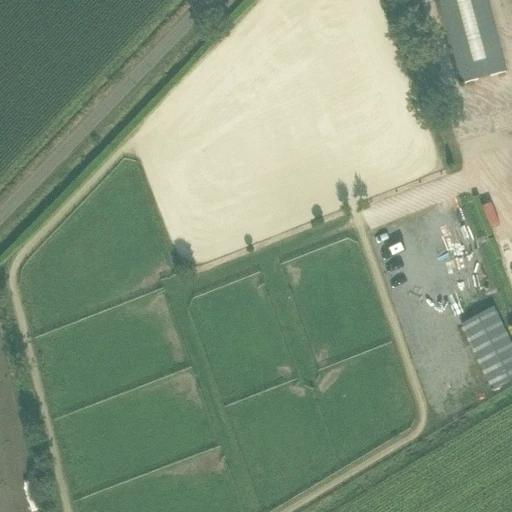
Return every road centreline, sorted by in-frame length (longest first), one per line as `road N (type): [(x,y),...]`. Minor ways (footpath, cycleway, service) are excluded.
road 1 (unknown): [(66,511),(13,272),(131,141)]
road 2 (unknown): [(359,219),(421,420),(395,446),(286,511)]
road 3 (unclassified): [(0,225),(217,0)]
